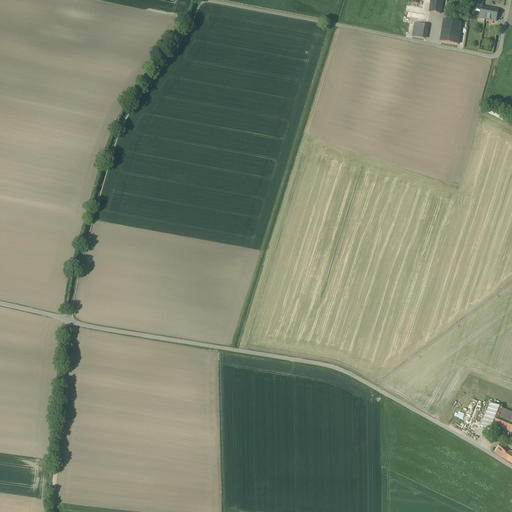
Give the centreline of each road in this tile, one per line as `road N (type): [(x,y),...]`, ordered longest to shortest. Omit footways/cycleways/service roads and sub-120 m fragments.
road 1 (unclassified): [(511,467),(347,373),(68,322)]
road 2 (unclassified): [(199,0),(490,58),(509,0)]
road 3 (unclassified): [(199,0),(116,138),(68,322)]
road 4 (track): [(68,322),(50,511)]
